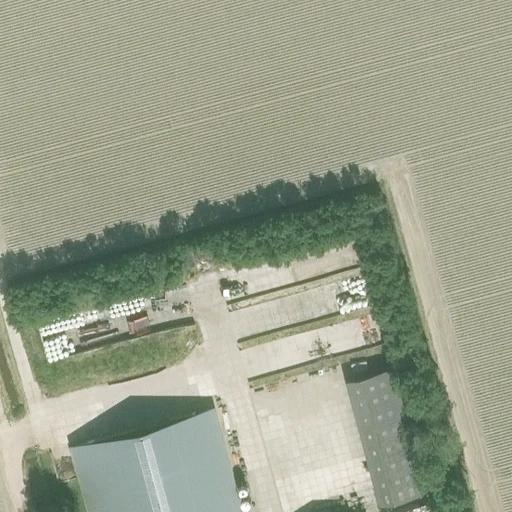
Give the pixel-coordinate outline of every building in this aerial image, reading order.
[(350,238),(286,253),(292,278),(355,263),(350,238)] [(327,286),(281,297),(285,313),(331,302),(327,286)] [(66,349),(131,342),(128,316),(64,323),(66,349)] [(346,380),(378,503),(426,491),(393,367),(346,380)] [(290,400),(290,380),(273,381),(274,400),(290,400)] [(70,445),(88,511),(242,511),(215,406),(70,445)]
